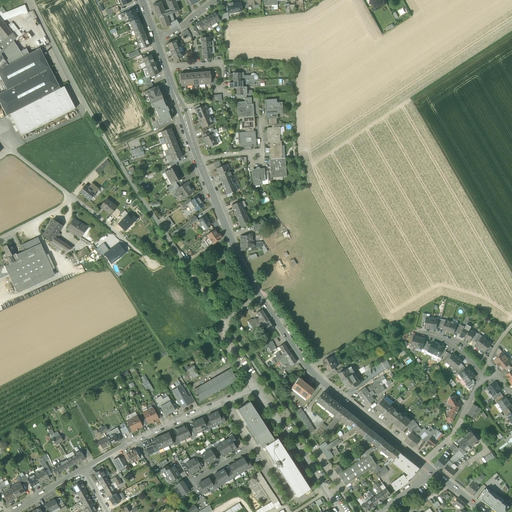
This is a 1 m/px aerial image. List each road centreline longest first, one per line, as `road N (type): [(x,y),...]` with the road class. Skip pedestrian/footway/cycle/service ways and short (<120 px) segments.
road 1 (unclassified): [(222,320),(109,149),(31,0)]
road 2 (tertiary): [(423,463),(305,365),(258,296)]
road 3 (residential): [(226,401),(83,469)]
road 4 (residential): [(339,511),(254,388)]
road 5 (residential): [(221,63),(239,41),(315,40),(348,20)]
road 6 (tertiary): [(198,161),(249,278)]
road 7 (residential): [(226,401),(252,444),(189,481)]
